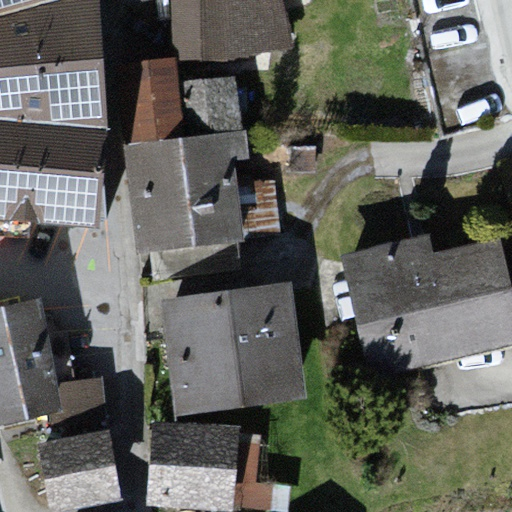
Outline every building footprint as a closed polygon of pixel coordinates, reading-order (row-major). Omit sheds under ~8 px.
[(0,133),(104,143),(95,0),(71,0),(0,19),(0,133)] [(0,0),(0,19),(71,0),(0,0)] [(229,7),(175,6),(176,67),(231,67),(229,7)] [(176,67),(116,71),(125,155),(182,149),(176,67)] [(104,143),(0,133),(0,221),(96,231),(104,143)] [(182,149),(125,155),(137,262),(240,250),(228,143),(182,149)] [(428,248),(343,264),(367,393),(511,365),(511,360),(494,262),(433,273),(428,248)] [(290,292),(159,309),(174,425),(305,409),(290,292)] [(38,315),(0,320),(0,441),(55,429),(56,448),(109,439),(103,390),(51,393),(38,315)] [(230,511),(239,439),(154,430),(144,511),(230,511)] [(56,448),(37,452),(47,511),(122,511),(109,439),(56,448)]
